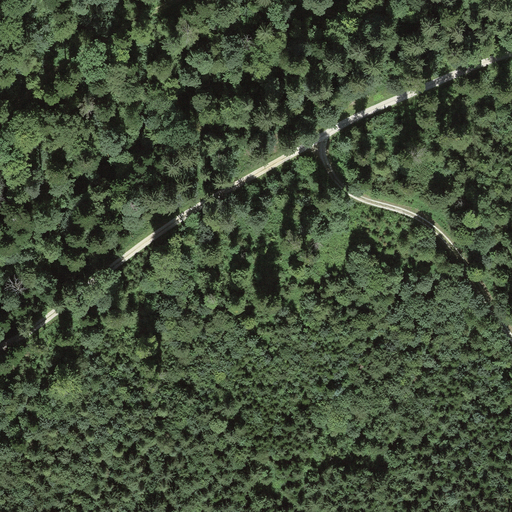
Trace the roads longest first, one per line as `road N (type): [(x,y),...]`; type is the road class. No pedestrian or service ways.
road 1 (track): [(511,53),(419,89),(220,193),(0,347)]
road 2 (track): [(314,141),(321,170),(345,194),(422,220),(448,240),(511,339)]
road 3 (track): [(0,123),(74,52),(171,0)]
